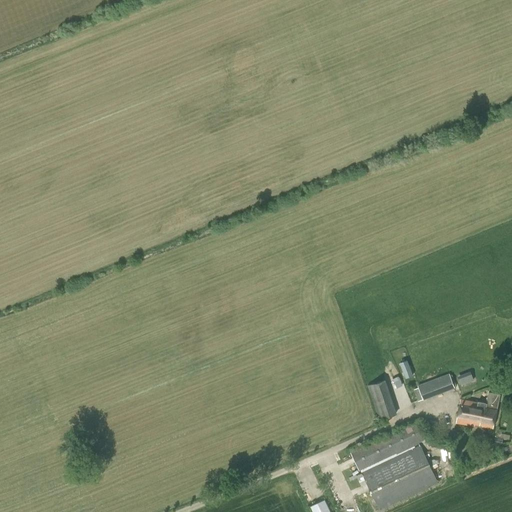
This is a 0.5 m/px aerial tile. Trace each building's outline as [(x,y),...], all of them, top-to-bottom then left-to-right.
[(406,359),(399,362),(405,377),(412,375),(406,359)] [(457,377),(460,385),(474,380),(470,372),(457,377)] [(454,388),(449,374),(417,386),(418,389),(413,391),(418,402),(454,388)] [(398,376),(392,379),(395,385),(401,382),(398,376)] [(379,419),(397,414),(385,379),(368,385),(379,419)] [(457,422),(492,429),(498,394),(488,392),(485,404),(461,400),(457,422)] [(350,452),(359,471),(424,440),(415,422),(350,452)] [(420,445),(362,473),(379,510),(438,482),(420,445)]
